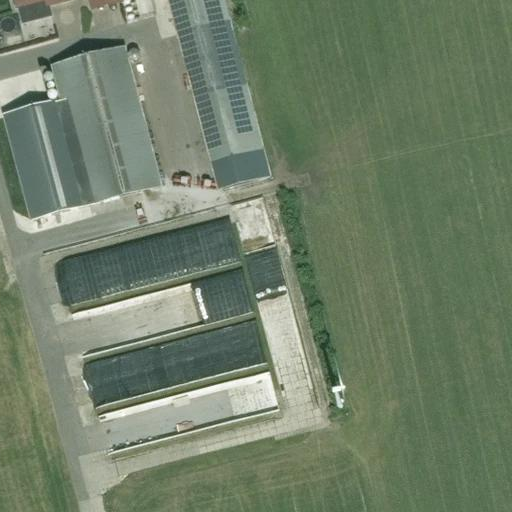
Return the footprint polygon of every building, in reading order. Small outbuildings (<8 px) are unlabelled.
[(15,0),(18,10),(20,10),(24,24),(51,17),(49,8),(74,2),(73,0),(15,0)] [(159,0),(144,0),(154,38),(168,35),(159,0)] [(224,0),(173,0),(200,99),(247,87),(224,0)] [(63,103),(6,118),(33,221),(161,188),(125,50),(54,68),(63,103)] [(247,87),(200,99),(217,169),(265,157),(247,87)] [(265,157),(217,169),(223,191),(270,180),(265,157)] [(138,345),(217,328),(212,307),(208,288),(99,312),(105,340),(135,333),(138,345)] [(101,346),(95,313),(55,320),(61,353),(101,346)] [(225,411),(226,415),(267,406),(261,378),(190,395),(192,406),(199,404),(202,416),(225,411)]
